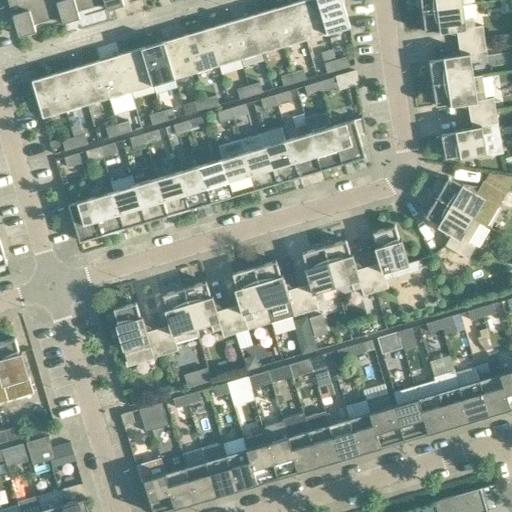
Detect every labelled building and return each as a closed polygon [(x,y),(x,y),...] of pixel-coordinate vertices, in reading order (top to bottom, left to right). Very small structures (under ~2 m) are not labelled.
[(56,0),(20,0),(9,3),(19,36),(36,31),(34,25),(61,16),(56,0)] [(56,0),(61,16),(63,23),(80,18),(78,11),(105,3),(104,0),(56,0)] [(104,0),(105,3),(107,10),(124,5),(122,0),(104,0)] [(306,39),(328,33),(318,0),(302,0),(295,2),(306,39)] [(318,0),(328,33),(350,26),(344,6),(346,6),(347,8),(348,8),(346,0),(318,0)] [(421,0),(422,10),(472,3),(472,2),(463,3),(462,0),(421,0)] [(295,2),(273,9),(284,46),(306,39),(295,2)] [(457,30),(459,42),(485,38),(483,25),(475,27),(474,18),(465,19),(463,5),(472,4),(472,3),(422,10),(425,32),(440,30),(440,32),(457,30)] [(262,52),(284,46),(273,9),(252,15),(262,52)] [(252,15),(230,22),(241,59),(262,52),(252,15)] [(219,65),(241,59),(230,22),(208,28),(219,65)] [(208,28),(186,35),(197,71),(219,65),(208,28)] [(175,78),(197,71),(186,35),(164,41),(175,78)] [(474,77),(471,62),(480,61),(478,52),(486,51),(485,38),(459,42),(460,54),(444,56),(444,59),(429,61),(433,83),(474,77)] [(164,41),(142,48),(153,84),(175,78),(164,41)] [(131,91),(153,84),(142,48),(120,54),(131,91)] [(120,54),(98,60),(109,97),(131,91),(120,54)] [(347,56),(336,59),(339,69),(350,66),(347,56)] [(328,73),(339,69),(336,59),(325,63),(328,73)] [(87,104),(109,97),(98,60),(77,67),(87,104)] [(77,67),(55,73),(66,110),(87,104),(77,67)] [(304,69),(292,72),(295,82),(306,79),(304,69)] [(295,82),(292,72),(281,76),(284,86),(295,82)] [(55,73),(32,80),(43,117),(66,110),(55,73)] [(474,77),(433,83),(436,106),(451,103),(451,106),(453,105),(468,103),(469,108),(470,115),(496,110),(494,98),(486,99),(482,75),(474,77)] [(319,82),(322,92),(336,88),(333,78),(319,82)] [(249,85),(251,95),(263,92),(260,82),(249,85)] [(308,96),(322,92),(319,82),(305,86),(308,96)] [(240,99),(251,95),(249,85),(237,89),(240,99)] [(289,91),(275,95),(278,105),(292,100),(289,91)] [(208,108),(219,105),(216,95),(205,98),(208,108)] [(278,105),(275,95),(261,99),(264,109),(278,105)] [(208,108),(205,98),(183,105),(186,115),(208,108)] [(245,103),(231,108),(234,118),(248,113),(245,103)] [(161,111),(164,121),(175,118),(172,108),(161,111)] [(234,118),(231,108),(217,112),(220,122),(234,118)] [(498,123),(496,110),(470,115),(472,127),(456,130),(456,132),(441,135),(446,158),(460,155),(461,157),(487,152),(483,134),(492,133),(490,125),(498,123)] [(153,125),(164,121),(161,111),(150,115),(153,125)] [(365,135),(367,135),(363,115),(362,115),(362,117),(332,126),(343,163),(365,156),(359,134),(365,133),(365,135)] [(202,116),(188,121),(191,131),(205,126),(202,116)] [(117,124),(120,134),(132,131),(129,121),(117,124)] [(191,131),(188,121),(174,125),(177,135),(191,131)] [(109,138),(120,134),(117,124),(106,128),(109,138)] [(321,170),(343,163),(332,126),(310,133),(321,170)] [(144,134),(147,144),(161,139),(158,129),(144,134)] [(256,189),(277,183),(266,146),(262,133),(241,139),(256,189)] [(299,176),(321,170),(310,133),(288,139),(299,176)] [(74,137),(77,147),(88,144),(85,134),(74,137)] [(133,148),(147,144),(144,134),(130,138),(133,148)] [(65,150),(77,147),(74,137),(62,141),(65,150)] [(222,159),(234,195),(256,189),(241,139),(219,146),(222,159)] [(277,183),(299,176),(288,139),(266,146),(277,183)] [(114,142),(100,147),(103,156),(117,152),(114,142)] [(103,156),(100,147),(86,151),(89,161),(103,156)] [(78,153),(65,157),(68,167),(81,163),(78,153)] [(212,202),(234,195),(222,159),(201,165),(212,202)] [(201,165),(179,172),(190,209),(212,202),(201,165)] [(168,215),(190,209),(179,172),(157,178),(168,215)] [(146,221),(135,185),(132,175),(111,182),(113,191),(124,228),(146,221)] [(487,226),(506,194),(484,181),(477,191),(463,183),(462,185),(449,177),(437,197),(481,222),(487,226)] [(146,221),(168,215),(157,178),(135,185),(146,221)] [(102,234),(124,228),(113,191),(92,197),(102,234)] [(80,241),(102,234),(92,197),(69,204),(80,241)] [(437,197),(426,216),(439,224),(438,226),(452,234),(445,245),(468,259),(475,247),(468,242),(481,222),(437,197)] [(409,263),(401,239),(399,240),(395,225),(373,232),(377,246),(375,247),(380,263),(369,266),(376,292),(388,288),(386,280),(421,270),(418,260),(409,263)] [(324,246),(339,294),(337,286),(351,282),(353,290),(361,288),(363,295),(376,292),(369,266),(357,270),(353,254),(350,254),(346,240),(324,246)] [(338,295),(339,294),(324,246),(303,253),(307,267),(305,268),(310,284),(298,287),(306,312),(318,309),(316,301),(324,299),(322,290),(336,286),(338,295)] [(271,323),(293,316),(306,312),(298,287),(287,290),(283,274),(280,275),(276,261),(254,267),(271,323)] [(228,308),(236,333),(248,329),(271,323),(254,267),(233,273),(237,288),(235,288),(240,304),(228,308)] [(184,288),(199,336),(197,327),(211,323),(213,332),(221,329),(224,337),(236,333),(228,308),(217,311),(213,295),(210,296),(206,281),(184,288)] [(199,336),(184,288),(163,294),(167,309),(165,309),(170,325),(158,329),(166,354),(178,350),(176,343),(184,340),(184,339),(198,335),(198,336),(199,336)] [(128,365),(153,358),(166,354),(158,329),(147,332),(143,316),(140,316),(136,302),(114,309),(118,323),(116,324),(123,349),(128,365)] [(496,312),(494,303),(481,307),(483,316),(496,312)] [(470,320),(483,316),(481,307),(468,311),(470,320)] [(455,324),(453,316),(440,319),(442,328),(455,324)] [(429,332),(442,328),(440,319),(427,323),(429,332)] [(455,324),(442,328),(444,336),(457,332),(455,324)] [(412,328),(399,332),(401,340),(414,337),(412,328)] [(399,332),(378,338),(382,354),(403,348),(401,340),(399,332)] [(314,336),(298,341),(302,354),(318,349),(314,336)] [(489,337),(478,341),(486,351),(493,349),(489,337)] [(0,402),(34,393),(22,352),(19,352),(15,338),(0,342),(0,402)] [(372,340),(363,342),(350,346),(353,355),(375,348),(372,340)] [(340,359),(353,355),(350,346),(337,350),(340,359)] [(327,369),(322,354),(309,358),(313,371),(313,373),(327,369)] [(250,357),(244,359),(248,370),(259,367),(257,361),(250,357)] [(309,358),(299,361),(303,374),(313,371),(309,358)] [(186,374),(190,387),(212,380),(209,367),(186,374)] [(281,367),(268,370),(272,382),(285,379),(281,367)] [(511,369),(500,373),(511,408),(511,407),(511,369)] [(268,370),(248,376),(251,385),(252,388),(260,386),(272,382),(268,370)] [(449,426),(463,422),(469,420),(459,386),(455,370),(434,376),(435,380),(449,426)] [(490,414),(511,408),(500,373),(480,379),(490,414)] [(251,385),(248,376),(227,383),(230,391),(251,385)] [(480,379),(459,386),(469,420),(490,414),(480,379)] [(428,432),(449,426),(435,380),(415,386),(418,398),(428,432)] [(217,395),(230,391),(227,383),(214,386),(217,395)] [(428,432),(418,398),(415,386),(394,392),(397,404),(394,405),(404,439),(428,432)] [(199,391),(186,395),(189,403),(202,400),(199,391)] [(370,412),(380,447),(404,439),(394,405),(391,406),(387,393),(366,400),(370,412)] [(189,403),(186,395),(173,398),(176,407),(189,403)] [(165,413),(162,402),(139,409),(142,420),(165,413)] [(131,411),(130,411),(121,414),(124,425),(135,422),(131,411)] [(305,417),(319,465),(339,459),(329,424),(325,411),(305,417)] [(303,412),(283,418),(283,421),(298,471),(319,465),(305,417),(303,412)] [(350,418),(360,453),(380,447),(370,412),(350,418)] [(142,420),(146,432),(169,425),(165,413),(142,420)] [(329,424),(339,459),(360,453),(350,418),(329,424)] [(283,421),(263,427),(265,433),(278,477),(298,471),(283,421)] [(19,426),(4,430),(8,441),(23,437),(19,426)] [(265,433),(244,439),(247,449),(257,483),(278,477),(265,433)] [(26,442),(30,454),(52,447),(49,435),(26,442)] [(15,445),(2,449),(5,459),(8,467),(28,461),(23,443),(15,445)] [(56,458),(52,447),(30,454),(33,465),(56,458)] [(226,455),(237,489),(257,483),(247,449),(226,455)] [(206,461),(216,495),(237,489),(226,455),(206,461)] [(153,511),(159,511),(175,507),(165,473),(160,457),(136,465),(141,481),(144,480),(153,511)] [(185,467),(196,501),(216,495),(206,461),(185,467)] [(175,507),(176,507),(196,501),(185,467),(165,473),(175,507)] [(59,491),(62,503),(65,511),(88,511),(84,497),(87,496),(83,483),(59,491)] [(480,488),(435,502),(437,511),(489,511),(489,510),(487,510),(481,489),(480,488)] [(59,491),(39,496),(43,509),(43,511),(65,511),(62,503),(59,491)]
